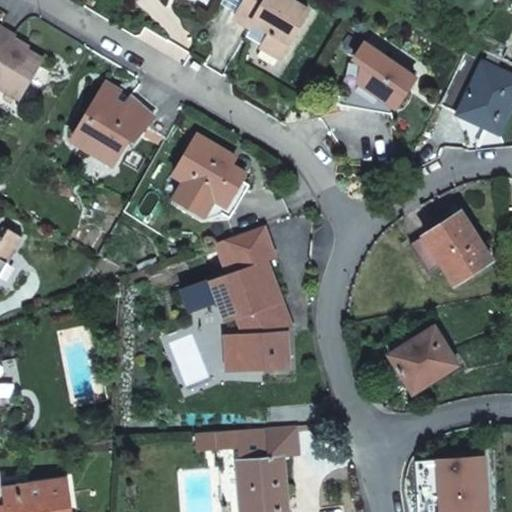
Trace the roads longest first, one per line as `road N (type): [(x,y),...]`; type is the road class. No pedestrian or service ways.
road 1 (residential): [(43,0),(324,165),(350,242)]
road 2 (residential): [(350,242),(327,325),(365,445)]
road 3 (residential): [(511,160),(433,162),(350,242)]
road 4 (residential): [(511,409),(413,426),(365,445)]
